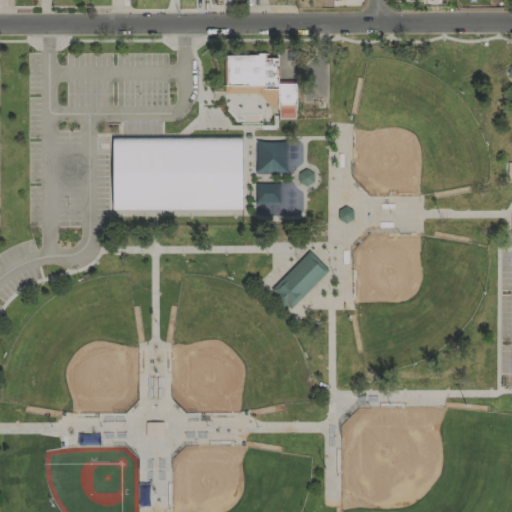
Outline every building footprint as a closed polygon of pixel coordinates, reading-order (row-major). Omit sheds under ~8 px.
[(224,94),(262,94),(262,89),(277,89),(277,119),(295,119),(295,82),(276,82),(276,58),(264,58),(264,55),(224,55),(224,94)] [(111,138),(111,210),(240,209),(240,136),(111,138)] [(286,173),(285,142),(254,142),(255,173),(286,173)] [(308,168),(297,173),(302,185),(313,181),(308,168)] [(279,203),(278,183),(253,184),(254,203),(279,203)] [(269,291),(288,310),(327,270),(308,251),(269,291)] [(162,422),(145,423),(145,436),(162,436),(162,422)]
